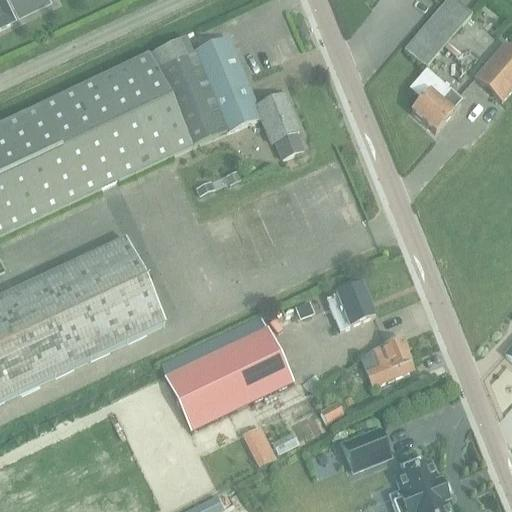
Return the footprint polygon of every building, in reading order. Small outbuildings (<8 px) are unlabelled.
[(1,0),(0,0),(0,30),(13,25),(1,0)] [(450,0),(404,53),(425,71),(472,18),(451,0),(450,0)] [(148,58),(0,127),(0,240),(173,160),(261,123),(271,147),(275,146),(282,164),(302,156),(294,138),(298,137),(283,100),(256,110),(229,43),(191,58),(185,43),(148,58)] [(474,83),(500,106),(511,93),(511,52),(506,47),(474,83)] [(451,116),(461,104),(425,73),(409,92),(422,104),(411,117),(434,137),(452,117),(451,116)] [(237,176),(225,181),(229,190),(241,185),(237,176)] [(210,186),(195,193),(199,201),(214,194),(210,186)] [(0,404),(164,327),(124,241),(0,299),(0,404)] [(326,303),(339,335),(373,321),(360,290),(326,303)] [(306,306),(294,311),(297,320),(310,315),(306,306)] [(259,322),(161,369),(166,380),(164,381),(190,435),(292,386),(266,332),(264,333),(259,322)] [(360,363),(365,374),(372,391),(410,376),(407,366),(411,365),(401,343),(371,355),(360,363)] [(321,415),(326,427),(344,419),(338,406),(321,415)] [(342,450),(348,465),(352,476),(389,461),(379,435),(342,450)] [(418,463),(413,465),(400,470),(403,479),(396,482),(402,497),(390,501),(393,511),(446,511),(444,505),(447,504),(440,486),(437,487),(429,468),(422,471),(418,463)] [(215,501),(192,511),(219,511),(221,511),(215,501)]
